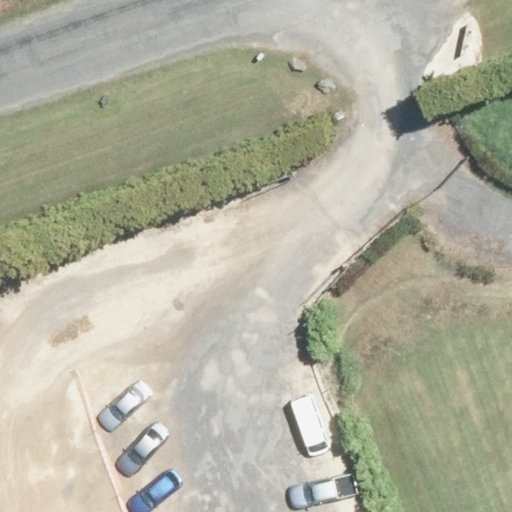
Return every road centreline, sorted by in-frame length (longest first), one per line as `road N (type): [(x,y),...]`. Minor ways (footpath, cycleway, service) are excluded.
road 1 (unknown): [(374,104),(341,167),(211,278),(197,342),(233,511)]
road 2 (unclassified): [(265,0),(0,92)]
road 3 (unknown): [(511,197),(443,169),(374,104)]
